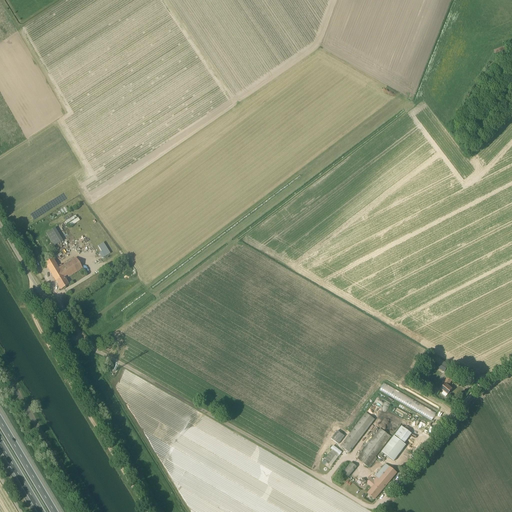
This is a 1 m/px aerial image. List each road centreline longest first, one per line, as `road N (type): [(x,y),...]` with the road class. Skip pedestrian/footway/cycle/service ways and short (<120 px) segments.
road 1 (unclassified): [(511,366),(479,387),(383,504),(366,505),(71,336),(0,225)]
road 2 (track): [(146,511),(33,324),(33,283)]
road 3 (unclassified): [(91,511),(0,360)]
